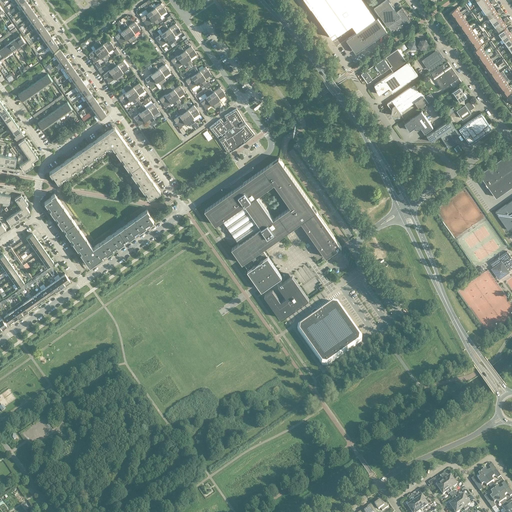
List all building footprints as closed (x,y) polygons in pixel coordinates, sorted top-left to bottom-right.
[(24,0),(18,4),(16,6),(20,10),(21,9),(29,4),(27,1),(26,2),(25,0),(24,0)] [(307,0),(312,6),(311,7),(333,38),(353,24),(357,31),(377,17),(364,0),(307,0)] [(396,11),(388,0),(382,0),(374,6),(395,36),(413,23),(402,7),(396,11)] [(491,4),(488,0),(486,0),(480,5),(483,9),(491,4)] [(151,4),(148,6),(154,14),(164,7),(161,3),(154,8),(151,4)] [(31,7),(29,4),(21,9),(20,10),(19,11),(22,16),(25,14),(31,9),(30,7),(31,7)] [(494,8),(491,4),(483,9),(486,14),(494,8)] [(154,14),(148,6),(145,8),(148,12),(141,17),(143,21),(154,14)] [(166,11),(164,7),(154,14),(159,21),(162,19),(161,18),(164,17),(162,14),(166,11)] [(460,12),(457,7),(449,13),(452,17),(460,12)] [(497,12),(494,8),(486,14),(489,18),(497,12)] [(33,11),(31,9),(25,14),(28,18),(35,13),(33,11)] [(463,16),(460,12),(452,17),(456,22),(463,16)] [(500,17),(497,12),(489,18),(492,22),(500,17)] [(37,16),(35,13),(28,18),(31,23),(38,18),(37,17),(37,16)] [(159,21),(154,14),(143,21),(146,25),(153,20),(156,23),(159,21)] [(466,21),(463,16),(456,22),(459,26),(466,21)] [(378,17),(377,18),(367,25),(376,38),(387,31),(378,17)] [(503,21),(500,17),(492,22),(495,27),(503,21)] [(39,20),(38,18),(31,23),(29,25),(32,30),(35,28),(42,23),(40,20),(39,20)] [(122,24),(120,21),(118,22),(119,24),(118,25),(122,30),(115,35),(117,39),(127,32),(122,24)] [(125,22),(122,24),(127,32),(138,25),(135,21),(128,26),(125,22)] [(470,25),(466,21),(459,26),(462,31),(470,25)] [(506,26),(503,21),(495,27),(499,31),(506,26)] [(44,26),(42,23),(35,28),(38,33),(45,28),(43,26),(44,26)] [(166,25),(163,27),(168,34),(178,27),(175,23),(168,28),(166,25)] [(140,29),(138,25),(127,32),(133,40),(136,38),(133,34),(140,29)] [(376,38),(367,25),(357,32),(366,45),(376,38)] [(473,30),(470,25),(462,31),(465,35),(473,30)] [(168,34),(163,27),(160,29),(162,32),(155,37),(158,41),(168,34)] [(181,31),(178,27),(168,34),(173,42),(176,40),(174,36),(181,31)] [(46,30),(45,28),(38,33),(41,37),(48,32),(46,29),(46,30)] [(510,32),(506,28),(499,33),(502,38),(510,32)] [(476,34),(473,30),(465,35),(468,39),(476,34)] [(50,35),(48,32),(41,37),(45,42),(51,37),(50,35)] [(133,40),(127,32),(117,39),(120,43),(127,38),(130,42),(133,40)] [(366,45),(357,32),(347,39),(356,53),(366,45)] [(511,37),(511,35),(510,32),(502,38),(505,42),(511,37)] [(173,42),(168,34),(158,41),(161,45),(168,40),(170,44),(173,42)] [(479,38),(476,34),(468,39),(471,44),(479,38)] [(18,38),(16,38),(23,47),(27,44),(20,35),(17,37),(18,38)] [(53,39),(51,37),(45,42),(42,44),(45,48),(48,47),(55,42),(53,39)] [(23,47),(16,38),(15,39),(12,41),(17,48),(19,50),(23,47)] [(482,43),(479,38),(471,44),(474,48),(482,43)] [(99,41),(96,43),(101,50),(111,43),(109,39),(102,44),(99,41)] [(426,48),(428,43),(425,39),(420,40),(420,42),(416,42),(415,40),(410,41),(408,45),(411,49),(416,49),(416,47),(420,46),(421,48),(426,48)] [(17,48),(12,41),(9,43),(8,44),(13,51),(17,48)] [(57,44),(55,42),(48,47),(51,51),(58,47),(56,45),(57,44)] [(93,50),(89,54),(91,58),(101,50),(96,43),(93,45),(91,47),(93,50)] [(114,47),(111,43),(101,50),(107,58),(110,56),(107,52),(114,47)] [(13,51),(8,44),(7,45),(6,45),(4,47),(8,54),(13,51)] [(181,47),(178,49),(184,56),(194,49),(191,46),(184,51),(181,47)] [(484,50),(481,46),(473,51),(476,56),(484,50)] [(8,54),(4,47),(1,49),(0,49),(0,50),(4,57),(8,54)] [(396,48),(384,57),(375,64),(381,73),(390,67),(392,70),(405,61),(396,48)] [(53,53),(55,56),(52,58),(54,60),(56,58),(63,53),(61,50),(61,51),(59,49),(53,53)] [(184,56),(178,49),(175,51),(178,55),(171,60),(174,64),(184,56)] [(197,53),(194,49),(184,56),(189,64),(192,62),(191,60),(196,56),(195,55),(197,53)] [(107,58),(101,50),(91,58),(94,61),(101,56),(104,60),(107,58)] [(487,54),(484,50),(476,56),(480,60),(487,54)] [(444,59),(444,60),(445,60),(444,59),(443,58),(443,57),(442,57),(441,56),(440,56),(440,55),(439,55),(439,54),(437,55),(435,52),(423,60),(426,64),(427,63),(430,68),(429,69),(444,59)] [(65,56),(63,53),(56,58),(59,63),(66,58),(65,56)] [(491,59),(487,54),(480,60),(483,64),(491,59)] [(189,64),(184,56),(174,64),(176,68),(184,63),(186,66),(189,64)] [(67,60),(66,58),(59,63),(58,64),(61,69),(70,63),(68,60),(67,60)] [(494,63),(491,59),(483,64),(486,69),(494,63)] [(113,61),(110,63),(116,71),(126,64),(123,60),(116,65),(113,61)] [(418,74),(408,60),(373,85),(375,84),(378,91),(379,94),(389,87),(393,92),(418,74)] [(453,69),(447,61),(431,72),(433,75),(432,76),(431,78),(430,79),(431,81),(432,80),(435,80),(436,80),(437,80),(453,69)] [(72,65),(70,63),(61,69),(64,74),(66,72),(73,68),(71,66),(72,65)] [(116,71),(110,63),(108,65),(110,69),(103,74),(106,78),(116,71)] [(497,68),(494,63),(486,69),(489,73),(497,68)] [(129,68),(126,64),(116,71),(121,79),(124,77),(122,73),(129,68)] [(155,65),(152,67),(158,75),(168,68),(165,64),(158,69),(155,65)] [(381,73),(375,64),(366,70),(361,73),(368,82),(381,73)] [(196,67),(193,69),(198,77),(208,70),(205,66),(198,71),(196,67)] [(158,75),(152,67),(149,69),(152,73),(145,78),(148,82),(158,75)] [(74,69),(73,68),(66,72),(69,77),(76,72),(74,69)] [(170,72),(168,68),(158,75),(163,83),(166,81),(163,77),(170,72)] [(500,72),(497,68),(489,73),(492,78),(500,72)] [(198,77),(193,69),(190,71),(192,75),(185,80),(188,84),(198,77)] [(458,77),(453,69),(437,80),(442,88),(458,77)] [(211,74),(208,70),(198,77),(204,85),(206,88),(210,85),(208,82),(207,83),(204,79),(211,74)] [(121,79),(116,71),(106,78),(109,82),(116,77),(118,81),(121,79)] [(78,75),(76,72),(69,77),(73,82),(79,77),(78,75)] [(503,77),(500,72),(492,78),(495,82),(503,77)] [(45,76),(44,77),(48,83),(52,80),(48,73),(44,76),(45,76)] [(165,85),(163,83),(158,75),(148,82),(150,86),(157,81),(161,86),(162,87),(165,85)] [(48,83),(44,77),(42,78),(42,77),(39,79),(44,86),(48,83)] [(80,79),(79,77),(73,82),(76,86),(83,81),(81,78),(80,79)] [(198,77),(188,84),(191,88),(193,91),(200,86),(201,87),(202,86),(204,85),(198,77)] [(506,81),(503,77),(495,82),(498,86),(506,81)] [(44,86),(39,79),(36,82),(35,83),(40,89),(44,86)] [(85,84),(83,81),(76,86),(79,91),(86,86),(85,85),(85,84)] [(509,85),(506,81),(498,86),(501,91),(509,85)] [(129,84),(126,86),(132,93),(142,86),(139,82),(132,87),(129,84)] [(40,89),(35,83),(34,84),(34,83),(31,85),(36,92),(40,89)] [(425,97),(415,83),(387,103),(392,110),(391,115),(400,116),(401,112),(415,102),(420,108),(434,98),(430,93),(425,97)] [(170,86),(167,88),(172,95),(182,88),(179,84),(172,89),(170,86)] [(36,92),(31,85),(28,87),(28,88),(27,89),(31,95),(36,92)] [(167,88),(165,85),(162,87),(166,94),(159,99),(162,103),(172,95),(167,88)] [(511,90),(511,89),(509,85),(501,91),(505,95),(511,90)] [(87,88),(86,86),(79,91),(82,96),(90,91),(88,88),(87,88)] [(132,93),(126,86),(123,88),(121,90),(123,93),(119,96),(121,100),(132,93)] [(144,90),(142,86),(132,93),(137,101),(140,99),(137,95),(144,90)] [(453,91),(460,101),(467,96),(460,86),(453,91)] [(210,88),(207,90),(213,98),(223,91),(220,87),(213,92),(210,88)] [(185,92),(182,88),(172,95),(177,103),(180,101),(178,97),(185,92)] [(31,95),(27,89),(25,90),(25,89),(22,91),(27,98),(31,95)] [(213,98),(207,90),(205,92),(204,92),(207,96),(200,101),(203,105),(213,98)] [(27,98),(22,91),(18,94),(19,95),(19,96),(23,101),(27,98)] [(92,94),(90,91),(82,96),(86,100),(92,96),(91,94),(92,94)] [(225,94),(223,91),(213,98),(218,105),(221,103),(218,99),(225,94)] [(137,101),(132,93),(121,100),(124,104),(131,99),(134,103),(137,101)] [(177,103),(172,95),(162,103),(165,106),(172,101),(175,105),(177,103)] [(94,98),(92,96),(86,100),(89,105),(96,100),(94,97),(94,98)] [(218,105),(213,98),(203,105),(205,109),(212,104),(215,107),(218,105)] [(98,103),(96,100),(89,105),(92,110),(99,105),(98,103)] [(465,104),(457,110),(463,118),(471,112),(472,111),(470,109),(475,107),(470,100),(465,104)] [(64,104),(63,105),(68,111),(72,108),(67,101),(64,104)] [(185,102),(179,106),(181,108),(187,116),(197,109),(194,105),(189,108),(185,102)] [(144,104),(141,106),(146,114),(156,107),(153,103),(146,108),(144,104)] [(68,111),(63,105),(62,106),(62,105),(59,107),(64,114),(68,111)] [(100,107),(99,105),(92,110),(96,114),(103,109),(101,107),(100,107)] [(146,114),(141,106),(138,108),(140,112),(133,117),(136,121),(146,114)] [(64,114),(59,107),(56,109),(56,110),(55,111),(59,117),(64,114)] [(159,111),(156,107),(146,114),(151,121),(154,119),(152,116),(159,111)] [(187,116),(181,108),(179,109),(178,110),(181,114),(174,119),(177,123),(187,116)] [(244,120),(237,108),(224,116),(227,121),(224,123),(220,118),(209,127),(218,138),(220,141),(227,153),(240,145),(239,144),(243,142),(243,143),(254,134),(245,123),(244,120)] [(105,112),(103,109),(96,114),(99,119),(106,115),(104,112),(105,112)] [(199,113),(197,109),(187,116),(192,124),(195,122),(192,118),(199,113)] [(9,113),(7,111),(0,115),(0,117),(2,120),(9,115),(8,114),(9,113)] [(59,117),(55,111),(54,112),(53,111),(50,113),(55,120),(59,117)] [(417,125),(418,123),(427,118),(422,111),(414,117),(412,118),(405,123),(410,130),(417,125)] [(55,120),(50,113),(47,115),(48,116),(47,117),(51,123),(55,120)] [(481,113),(459,128),(470,144),(477,139),(492,128),(481,113)] [(151,121),(146,114),(136,121),(139,125),(146,120),(148,124),(151,121)] [(11,117),(9,115),(2,120),(5,125),(13,119),(11,117)] [(192,124),(187,116),(177,123),(179,127),(186,122),(189,126),(192,124)] [(51,123),(47,117),(45,118),(45,117),(42,119),(47,126),(51,123)] [(433,127),(427,118),(418,123),(425,133),(433,127)] [(15,121),(13,119),(5,125),(8,129),(15,124),(14,122),(15,121)] [(47,126),(42,119),(38,122),(39,123),(39,124),(43,129),(47,126)] [(450,119),(436,129),(440,135),(446,143),(460,134),(450,119)] [(17,125),(15,124),(8,129),(11,133),(19,127),(17,125)] [(126,142),(114,126),(98,138),(106,149),(111,145),(115,150),(126,142)] [(21,130),(19,127),(11,133),(17,141),(24,136),(20,130),(21,130)] [(440,135),(436,129),(427,135),(431,142),(440,136),(439,135),(440,135)] [(26,141),(25,138),(18,143),(22,148),(29,142),(28,142),(29,141),(28,140),(26,141)] [(106,149),(98,138),(87,145),(95,156),(106,149)] [(30,143),(29,142),(22,148),(25,152),(31,148),(30,146),(31,145),(30,143)] [(133,153),(126,142),(115,150),(122,161),(133,153)] [(95,156),(87,145),(77,153),(85,164),(95,156)] [(33,150),(31,148),(25,152),(28,157),(36,152),(35,151),(35,150),(34,149),(33,150)] [(36,153),(36,152),(28,157),(29,158),(32,162),(38,157),(36,155),(38,154),(37,152),(36,153)] [(511,179),(511,152),(510,153),(509,152),(497,160),(508,175),(509,175),(511,179)] [(85,164),(77,153),(66,160),(74,171),(85,164)] [(141,164),(133,153),(122,161),(130,171),(141,164)] [(243,182),(232,190),(232,191),(205,209),(216,224),(224,218),(241,241),(232,248),(243,263),(243,262),(248,269),(248,270),(253,277),(262,290),(282,276),(268,255),(268,256),(263,249),(264,248),(267,246),(284,234),(285,233),(290,230),(302,221),(302,222),(302,223),(326,257),(342,246),(326,223),(325,222),(321,216),(320,215),(318,212),(286,166),(285,166),(285,165),(279,157),(264,168),(246,181),(245,181),(244,182),(243,182)] [(29,158),(24,161),(30,169),(30,168),(31,168),(32,167),(31,166),(34,164),(32,162),(29,158)] [(74,171),(66,160),(56,167),(64,178),(74,171)] [(479,173),(490,188),(496,184),(498,187),(492,191),(496,197),(511,185),(511,179),(509,175),(508,175),(497,160),(479,173)] [(30,169),(24,161),(19,165),(24,171),(26,169),(27,171),(29,170),(29,169),(30,169)] [(148,174),(141,164),(130,171),(137,182),(148,174)] [(64,178),(56,167),(49,172),(52,176),(53,175),(54,177),(58,182),(64,178)] [(156,185),(148,174),(137,182),(145,192),(156,185)] [(160,191),(156,185),(145,192),(149,198),(156,193),(157,194),(160,191)] [(54,193),(51,196),(51,197),(44,202),(55,217),(66,209),(54,193)] [(15,198),(18,203),(26,198),(25,197),(24,195),(23,196),(21,194),(15,198)] [(26,199),(26,198),(18,203),(21,208),(25,205),(28,204),(26,201),(28,200),(27,199),(26,199)] [(511,199),(495,211),(508,230),(511,227),(511,199)] [(21,208),(20,209),(26,216),(26,215),(27,216),(28,215),(27,213),(30,211),(25,205),(21,208)] [(26,216),(20,209),(16,212),(20,218),(22,217),(23,218),(25,217),(26,216)] [(74,220),(66,209),(55,217),(63,228),(74,220)] [(147,209),(136,217),(130,221),(138,232),(145,227),(146,226),(154,221),(149,214),(150,213),(147,209)] [(20,218),(16,212),(11,215),(16,222),(17,222),(19,221),(18,220),(20,218)] [(16,222),(11,215),(6,218),(11,225),(13,223),(14,225),(16,224),(15,223),(16,222)] [(81,231),(74,220),(63,228),(70,239),(81,231)] [(138,232),(130,221),(120,228),(127,239),(130,238),(138,232)] [(127,239),(120,228),(109,236),(117,247),(124,241),(127,239)] [(89,242),(81,231),(70,239),(78,250),(89,242)] [(26,237),(29,242),(36,237),(35,235),(34,235),(32,233),(26,237)] [(117,247),(109,236),(98,243),(106,254),(117,247)] [(37,239),(36,237),(29,242),(32,246),(38,242),(37,239)] [(40,244),(38,242),(32,246),(35,250),(42,245),(40,243),(40,244)] [(93,247),(89,242),(78,250),(89,266),(106,254),(98,243),(93,247)] [(43,247),(42,245),(35,250),(38,254),(44,250),(42,248),(43,247)] [(46,252),(44,250),(38,254),(41,258),(48,254),(46,252)] [(49,255),(48,254),(41,258),(44,262),(50,258),(48,256),(49,255)] [(511,267),(511,257),(511,256),(502,262),(492,268),(499,278),(508,271),(508,270),(511,267)] [(8,259),(7,258),(0,262),(3,266),(9,262),(7,260),(8,259)] [(52,260),(50,258),(44,262),(47,267),(54,262),(52,260)] [(10,265),(9,262),(3,266),(6,271),(12,266),(11,264),(10,265)] [(14,268),(12,266),(6,271),(9,275),(15,271),(13,268),(14,268)] [(16,273),(15,271),(9,275),(12,279),(18,274),(17,272),(16,273)] [(65,273),(60,277),(65,284),(65,285),(69,282),(68,281),(70,280),(65,273)] [(20,276),(18,274),(12,279),(15,283),(21,279),(19,277),(20,276)] [(293,274),(278,284),(287,296),(281,300),(273,288),(265,294),(282,318),(309,298),(293,274)] [(65,284),(60,277),(55,280),(60,287),(65,284)] [(22,281),(21,279),(15,283),(18,287),(24,283),(23,281),(22,281)] [(61,288),(60,287),(55,280),(51,283),(56,290),(57,290),(61,288)] [(56,290),(51,283),(46,287),(51,294),(56,290)] [(51,294),(46,287),(41,290),(46,297),(51,294)] [(46,297),(41,290),(37,293),(42,300),(46,297)] [(42,300),(37,293),(32,297),(37,304),(42,300)] [(37,304),(32,297),(27,300),(32,307),(37,304)] [(32,307),(27,300),(23,303),(28,310),(32,307)] [(21,301),(16,304),(18,306),(23,313),(23,314),(27,312),(26,311),(28,310),(23,303),(21,301)] [(338,303),(333,302),(321,311),(322,312),(319,314),(318,312),(317,313),(315,312),(314,313),(315,315),(313,316),(314,317),(312,319),(311,318),(299,326),(298,331),(316,357),(322,366),(327,367),(361,342),(362,338),(356,329),(338,303)] [(23,313),(18,306),(13,310),(18,317),(23,313)] [(19,317),(18,317),(13,310),(9,313),(14,320),(15,319),(15,320),(19,317)] [(14,320),(9,313),(4,316),(9,323),(14,320)] [(482,467),(480,469),(486,477),(496,470),(496,469),(495,469),(494,467),(492,464),(489,466),(490,468),(490,470),(488,471),(487,471),(485,469),(484,470),(482,467)] [(486,477),(480,469),(478,470),(480,473),(478,474),(480,476),(479,478),(477,479),(476,479),(475,477),(471,479),(474,483),(474,482),(475,483),(475,484),(476,485),(486,477)] [(497,471),(496,470),(486,477),(492,486),(494,485),(493,482),(494,481),(492,479),(493,477),(495,476),(496,476),(498,478),(501,476),(498,472),(498,473),(497,472),(497,471)] [(443,474),(440,476),(447,485),(454,480),(451,476),(447,478),(445,476),(444,476),(443,474)] [(447,485),(440,476),(438,477),(439,480),(438,481),(440,483),(437,486),(440,490),(447,485)] [(492,486),(486,477),(476,485),(476,486),(477,486),(478,487),(477,487),(480,491),(483,489),(482,487),(482,485),(484,484),(485,484),(487,486),(488,485),(490,488),(492,486)] [(457,485),(454,480),(447,485),(453,495),(456,493),(454,491),(455,490),(453,487),(457,485)] [(496,488),(494,485),(492,486),(499,495),(509,488),(508,487),(506,484),(505,482),(501,484),(503,486),(503,488),(501,489),(499,489),(498,487),(496,488)] [(453,495),(447,485),(440,490),(443,495),(447,492),(448,495),(449,494),(451,496),(453,495)] [(499,495),(492,486),(490,488),(492,491),(491,492),(492,494),(492,495),(490,497),(488,496),(487,494),(484,497),(486,500),(487,500),(488,501),(487,501),(488,503),(499,495)] [(510,489),(509,488),(499,495),(505,504),(507,503),(505,500),(506,499),(505,497),(505,495),(507,494),(509,494),(510,496),(511,494),(511,492),(511,490),(510,490),(509,489),(510,489)] [(457,495),(456,493),(453,495),(460,504),(467,499),(464,494),(460,497),(458,494),(457,495)] [(414,494),(411,496),(418,506),(425,501),(422,496),(418,499),(416,496),(415,497),(414,494)] [(460,504),(453,495),(451,496),(453,499),(452,499),(453,502),(450,504),(453,509),(460,504)] [(505,504),(499,495),(488,503),(489,504),(489,503),(490,505),(492,509),(496,506),(494,504),(494,503),(496,501),(498,502),(499,504),(501,503),(503,506),(505,504)] [(375,504),(379,510),(381,508),(382,511),(389,506),(381,496),(378,499),(380,500),(375,504)] [(418,506),(411,496),(409,498),(411,500),(410,501),(411,503),(408,506),(411,510),(418,506)] [(470,504),(467,499),(460,504),(465,511),(468,511),(469,511),(467,509),(468,509),(467,506),(470,504)] [(428,505),(425,501),(418,506),(422,511),(426,511),(425,511),(426,510),(425,508),(428,505)]
